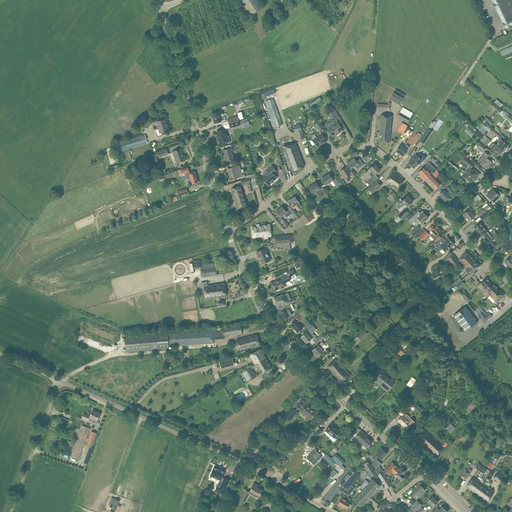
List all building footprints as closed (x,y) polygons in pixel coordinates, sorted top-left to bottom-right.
[(258,0),(239,0),(250,16),(263,8),(258,0)] [(511,0),(491,0),(496,10),(496,9),(502,22),(505,29),(511,26),(511,25),(511,0)] [(274,88),(263,93),(265,97),(275,93),(274,88)] [(395,89),(390,99),(399,105),(405,95),(404,94),(395,89)] [(319,97),(309,105),(311,107),(321,100),(319,97)] [(273,99),(265,102),(274,128),(283,125),(273,99)] [(388,105),(378,103),(377,109),(389,111),(390,105),(391,105),(391,102),(389,102),(388,105)] [(403,107),(397,117),(403,121),(407,123),(410,118),(413,113),(403,107)] [(335,120),(339,117),(334,109),(330,111),(335,120)] [(217,123),(216,122),(221,121),(225,120),(222,111),(218,112),(212,114),(214,120),(213,121),(214,124),(217,123)] [(237,116),(228,118),(229,123),(239,121),(238,120),(243,119),(241,111),(237,113),(238,116),(237,117),(237,116)] [(511,123),(511,117),(506,112),(503,115),(506,118),(511,123)] [(392,116),(381,115),(378,141),(389,142),(392,116)] [(162,135),(161,133),(168,131),(165,119),(157,122),(157,123),(156,123),(156,126),(158,125),(159,129),(156,130),(158,136),(162,135)] [(319,132),(323,129),(318,121),(314,123),(319,132)] [(339,133),(343,131),(337,122),(334,124),(334,125),(328,129),(333,137),(332,136),(339,132),(339,133)] [(402,122),(397,130),(403,134),(408,126),(402,122)] [(299,140),(303,139),(300,124),(293,126),(295,133),(297,133),(299,140)] [(428,128),(419,141),(424,144),(432,131),(428,128)] [(498,138),(501,134),(494,128),(491,132),(498,138)] [(227,136),(225,129),(216,132),(220,143),(225,142),(225,143),(230,142),(228,136),(227,136)] [(413,146),(420,136),(414,132),(406,142),(413,146)] [(148,143),(145,134),(113,143),(116,152),(148,143)] [(322,135),(313,140),(317,147),(326,141),(322,135)] [(497,139),(493,143),(502,150),(504,148),(505,149),(508,145),(501,139),(500,139),(499,138),(498,139),(497,139)] [(479,142),(476,145),(478,147),(483,151),(486,148),(481,144),(479,142)] [(502,150),(493,143),(492,142),(489,147),(494,151),(495,150),(500,155),(503,151),(502,150)] [(295,143),(288,146),(288,144),(283,145),(292,171),(304,167),(295,143)] [(404,148),(400,145),(396,151),(403,156),(410,147),(407,145),(404,148)] [(224,157),(225,161),(233,159),(231,152),(233,152),(232,148),(224,150),(225,156),(224,157)] [(167,150),(152,155),(155,162),(158,161),(157,157),(159,156),(160,157),(168,154),(167,150)] [(172,152),(177,163),(185,160),(181,150),(177,151),(177,150),(172,152)] [(482,161),(480,164),(486,169),(492,162),(489,160),(491,157),(485,152),(480,159),(482,161)] [(430,155),(429,154),(425,158),(423,155),(420,158),(416,154),(410,160),(408,163),(413,168),(418,164),(421,166),(431,156),(430,156),(430,155)] [(465,156),(461,160),(463,162),(467,165),(471,161),(466,157),(465,156)] [(348,164),(351,168),(354,166),(357,169),(363,165),(360,160),(356,163),(354,158),(351,160),(350,160),(346,162),(348,164)] [(372,178),(375,175),(380,170),(375,164),(369,169),(372,172),(369,175),(372,178)] [(425,180),(436,170),(430,164),(426,167),(425,166),(418,173),(425,180)] [(242,176),(239,166),(229,169),(230,172),(229,172),(230,178),(234,177),(235,178),(242,176)] [(265,175),(261,178),(265,182),(268,186),(277,178),(274,174),(277,172),(273,168),(271,166),(266,170),(263,173),(265,175)] [(465,180),(466,179),(470,182),(474,177),(476,178),(479,173),(470,166),(466,170),(468,171),(463,177),(462,178),(462,179),(462,180),(463,180),(464,180),(465,180)] [(350,175),(349,173),(345,167),(340,171),(343,175),(342,175),(347,182),(350,180),(348,177),(350,175)] [(188,168),(180,170),(181,174),(182,177),(183,177),(184,180),(186,179),(186,180),(191,178),(192,184),(198,182),(195,171),(191,172),(189,173),(188,168)] [(439,189),(441,187),(442,185),(441,184),(435,178),(440,174),(436,170),(425,180),(434,190),(437,187),(439,189)] [(404,180),(393,172),(386,181),(397,189),(404,180)] [(325,175),(321,178),(326,185),(332,181),(335,185),(339,183),(335,178),(333,180),(329,174),(326,176),(325,175)] [(256,176),(249,178),(251,184),(257,182),(256,176)] [(249,192),(253,190),(251,184),(249,178),(240,181),(242,185),(248,184),(250,191),(249,191),(249,192)] [(442,185),(441,187),(443,189),(445,187),(451,181),(448,179),(442,185)] [(313,183),(308,187),(312,193),(313,193),(314,194),(316,192),(316,194),(318,194),(321,192),(322,194),(323,196),(324,196),(326,200),(329,198),(325,191),(322,187),(319,188),(316,183),(313,185),(313,183)] [(367,190),(372,195),(378,189),(373,184),(367,190)] [(237,208),(247,205),(241,186),(231,189),(237,208)] [(448,187),(439,195),(445,201),(450,196),(447,193),(450,190),(448,187)] [(496,193),(493,189),(487,195),(493,203),(502,194),(499,190),(496,193)] [(393,201),(397,196),(392,192),(388,197),(393,201)] [(410,199),(407,196),(397,206),(397,207),(398,208),(399,208),(402,206),(405,203),(408,206),(413,201),(412,201),(413,201),(411,198),(410,199)] [(295,197),(288,202),(291,205),(292,207),(296,205),(299,208),(302,206),(298,201),(295,197)] [(496,204),(493,207),(498,213),(501,210),(496,204)] [(479,217),(487,210),(490,208),(488,205),(483,208),(477,214),(479,217)] [(276,212),(278,214),(280,217),(284,214),(286,217),(292,213),(289,209),(286,212),(285,211),(282,207),(279,209),(278,209),(276,211),(276,212)] [(463,214),(469,221),(474,217),(470,212),(472,210),(469,207),(467,209),(468,210),(463,214)] [(405,209),(398,216),(397,217),(400,220),(402,219),(408,213),(405,209)] [(487,210),(479,217),(483,220),(490,214),(487,210)] [(308,211),(301,216),(307,223),(314,218),(308,211)] [(415,221),(417,223),(419,221),(422,223),(428,217),(423,213),(424,212),(422,211),(420,213),(418,211),(411,218),(414,221),(415,221)] [(487,231),(480,222),(474,228),(481,236),(487,231)] [(252,227),(253,237),(264,236),(264,237),(271,236),(270,224),(252,227)] [(487,231),(481,236),(487,244),(493,239),(489,233),(494,230),(497,228),(494,224),(491,227),(487,231)] [(432,225),(428,228),(431,230),(430,230),(433,233),(430,236),(434,240),(436,242),(441,238),(439,235),(438,236),(438,235),(441,231),(436,225),(434,227),(432,225)] [(411,233),(414,236),(421,229),(418,226),(411,233)] [(429,235),(425,231),(419,237),(422,241),(429,235)] [(274,237),(275,246),(290,250),(288,235),(274,237)] [(440,250),(441,249),(445,252),(454,244),(448,238),(445,241),(443,238),(435,246),(440,250)] [(502,239),(493,244),(495,248),(504,243),(502,239)] [(511,248),(511,244),(511,241),(502,245),(505,251),(511,248)] [(266,253),(265,249),(256,252),(259,258),(259,257),(262,264),(270,261),(267,253),(266,253)] [(474,259),(466,252),(458,260),(465,267),(474,259)] [(452,253),(445,257),(453,268),(459,263),(452,253)] [(465,270),(470,275),(480,265),(474,259),(465,267),(467,268),(465,270)] [(201,268),(200,268),(202,276),(218,274),(216,266),(214,266),(213,262),(201,264),(201,268)] [(275,281),(271,283),(274,290),(279,289),(284,286),(285,286),(283,283),(290,281),(290,280),(289,277),(288,277),(288,275),(281,278),(276,279),(277,281),(275,281)] [(440,278),(429,287),(434,292),(444,284),(440,278)] [(492,284),(486,278),(481,284),(483,287),(482,288),(490,295),(495,290),(497,288),(493,283),(492,284)] [(460,279),(455,283),(459,288),(464,283),(460,279)] [(207,282),(201,283),(202,288),(204,288),(206,299),(219,297),(227,296),(224,283),(220,284),(207,286),(207,282)] [(495,290),(490,295),(496,302),(499,300),(500,300),(501,300),(502,300),(502,299),(502,298),(502,297),(504,295),(499,290),(497,292),(495,290)] [(274,298),(276,302),(275,303),(276,305),(277,305),(286,302),(284,298),(285,298),(284,295),(283,295),(274,298)] [(283,311),(280,312),(284,319),(292,315),(290,312),(294,310),(291,304),(291,303),(288,304),(281,308),(283,311)] [(465,332),(478,322),(466,307),(453,316),(465,332)] [(303,318),(299,312),(292,319),(294,321),(290,324),(297,333),(303,328),(298,322),(303,318)] [(482,312),(479,315),(485,322),(492,316),(489,312),(486,315),(485,315),(485,314),(482,312)] [(348,318),(351,322),(358,316),(355,313),(348,318)] [(223,328),(223,330),(224,336),(242,333),(241,325),(223,328)] [(305,333),(301,337),(303,339),(306,343),(307,343),(308,343),(310,342),(309,341),(312,338),(315,336),(312,333),(316,330),(312,325),(311,326),(311,327),(305,331),(306,332),(305,333)] [(361,340),(368,333),(365,329),(358,336),(357,337),(360,340),(361,340)] [(213,331),(213,339),(225,338),(224,336),(223,330),(213,331)] [(213,339),(213,331),(167,334),(168,346),(169,346),(213,343),(213,339)] [(157,334),(125,337),(126,352),(159,349),(157,334)] [(157,334),(159,349),(170,349),(169,346),(168,346),(167,334),(157,334)] [(251,347),(252,348),(260,346),(257,334),(252,336),(236,340),(239,350),(251,347)] [(323,338),(321,335),(314,341),(316,344),(323,338)] [(318,346),(317,345),(312,350),(318,356),(323,351),(320,348),(324,345),(322,342),(318,346)] [(336,344),(330,350),(333,353),(339,348),(336,344)] [(260,361),(266,358),(260,349),(249,354),(255,364),(260,361)] [(255,364),(261,374),(271,368),(266,358),(260,361),(255,364)] [(234,365),(232,359),(220,362),(221,368),(234,365)] [(341,377),(345,380),(351,374),(336,359),(327,368),(338,380),(341,377)] [(247,382),(253,379),(250,374),(254,372),(251,367),(242,373),(247,382)] [(383,371),(378,367),(370,377),(387,391),(395,381),(391,378),(390,379),(382,372),(383,371)] [(299,407),(301,409),(299,412),(304,417),(306,415),(310,418),(312,416),(313,415),(313,414),(315,412),(309,406),(314,401),(308,396),(309,394),(306,391),(300,398),(299,398),(284,416),(289,421),(297,412),(295,411),(299,407)] [(409,402),(402,409),(406,412),(412,405),(409,402)] [(87,415),(85,420),(95,425),(97,421),(98,419),(100,414),(92,411),(90,417),(87,416),(87,415)] [(415,421),(405,413),(398,421),(407,430),(415,421)] [(334,426),(331,424),(325,430),(331,435),(329,438),(334,442),(336,439),(335,438),(340,432),(334,427),(334,426)] [(449,434),(455,428),(451,424),(445,430),(449,434)] [(82,425),(71,457),(75,458),(78,459),(89,428),(82,425)] [(306,436),(302,439),(305,443),(309,440),(310,439),(315,436),(315,437),(322,432),(319,428),(319,429),(313,433),(313,432),(306,436)] [(442,446),(422,428),(415,436),(437,456),(447,444),(446,442),(442,446)] [(91,431),(86,445),(92,447),(97,433),(91,431)] [(361,431),(358,435),(355,438),(367,448),(369,445),(369,446),(373,442),(366,436),(365,437),(363,435),(365,434),(361,431)] [(254,445),(259,450),(267,441),(263,436),(254,445)] [(300,444),(289,455),(290,455),(292,452),(296,456),(304,448),(300,444)] [(378,457),(381,460),(387,453),(381,448),(372,458),(374,460),(378,457)] [(488,467),(491,469),(498,460),(494,458),(488,467)] [(372,465),(376,469),(381,463),(377,459),(372,465)] [(296,461),(290,468),(290,469),(292,471),(293,471),(297,476),(301,473),(303,474),(310,467),(306,462),(303,466),(297,461),(296,462),(296,461)] [(385,474),(387,472),(390,475),(392,472),(397,467),(392,462),(384,470),(383,471),(377,475),(381,481),(387,477),(385,474)] [(369,463),(365,466),(371,476),(375,473),(369,463)] [(478,463),(475,467),(481,471),(484,467),(478,463)] [(213,467),(209,476),(210,476),(219,480),(216,487),(214,492),(223,496),(229,480),(224,478),(224,479),(222,478),(224,472),(223,472),(220,471),(220,470),(221,470),(217,468),(217,469),(213,468),(213,467)] [(399,469),(397,467),(392,472),(399,478),(394,482),(397,485),(402,481),(401,481),(405,477),(404,476),(405,474),(404,473),(405,472),(401,468),(399,469)] [(340,483),(347,489),(359,476),(352,469),(346,476),(340,483)] [(470,473),(465,469),(459,476),(465,480),(470,473)] [(499,472),(494,478),(498,481),(499,480),(501,482),(505,478),(499,472)] [(387,477),(381,481),(386,489),(392,485),(387,477)] [(494,493),(472,477),(466,486),(487,502),(494,493)] [(365,480),(360,486),(363,489),(362,490),(370,497),(380,486),(376,483),(372,479),(369,483),(365,480)] [(252,488),(249,492),(259,497),(260,495),(262,490),(257,487),(258,485),(254,483),(252,488)] [(342,486),(338,490),(341,491),(342,492),(345,494),(348,496),(354,489),(351,485),(346,490),(342,486)] [(410,496),(412,498),(416,493),(419,496),(425,490),(420,485),(414,491),(410,496)] [(334,497),(331,501),(334,502),(335,503),(337,499),(338,499),(340,496),(342,492),(341,491),(338,490),(335,495),(334,497)] [(356,497),(353,501),(361,508),(370,497),(362,490),(356,497)] [(245,492),(239,503),(244,505),(249,495),(249,494),(245,492)] [(435,499),(432,496),(427,501),(428,501),(425,504),(427,507),(430,503),(433,507),(438,502),(437,501),(437,500),(436,499),(435,499)] [(350,504),(347,502),(347,501),(341,498),(337,505),(343,508),(344,507),(347,509),(350,504)] [(116,511),(120,501),(115,499),(111,509),(116,511)] [(410,508),(413,511),(414,511),(421,505),(417,501),(410,508)]
